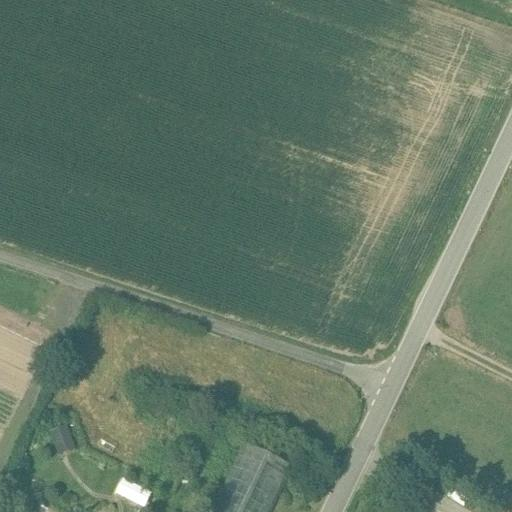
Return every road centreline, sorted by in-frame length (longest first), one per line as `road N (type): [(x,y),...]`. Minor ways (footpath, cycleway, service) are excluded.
road 1 (unclassified): [(0,258),(394,390)]
road 2 (unclassified): [(394,390),(511,142)]
road 3 (unclassified): [(335,511),(394,390)]
